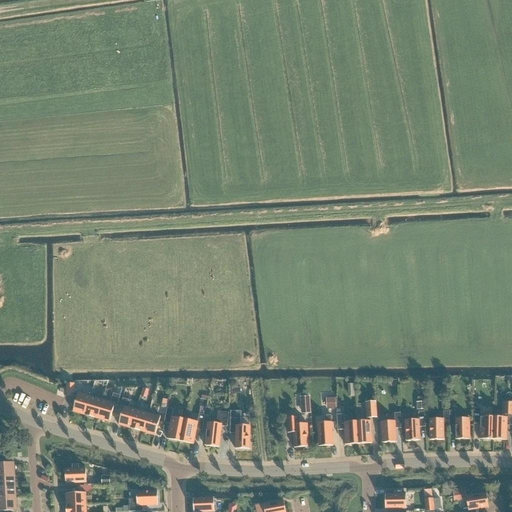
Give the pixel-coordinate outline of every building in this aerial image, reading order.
[(143,388),(141,396),(146,398),(149,390),(143,388)] [(85,415),(91,397),(79,393),(73,412),(85,415)] [(97,419),(103,400),(91,397),(85,415),(97,419)] [(309,397),(302,397),(303,414),(310,413),(309,397)] [(327,409),(336,408),(336,398),(326,398),(327,409)] [(129,408),(131,401),(123,399),(121,405),(129,408)] [(103,400),(97,419),(110,422),(115,404),(103,400)] [(377,418),(376,402),(366,402),(367,418),(377,418)] [(511,402),(502,402),(502,415),(511,415),(511,402)] [(131,429),(136,410),(124,406),(119,425),(131,429)] [(185,420),(180,442),(194,444),(196,429),(202,430),(207,408),(201,406),(198,422),(185,420)] [(180,442),(185,420),(172,417),(173,409),(167,408),(164,423),(170,424),(167,439),(180,442)] [(493,440),(493,417),(481,417),(481,409),(475,409),(474,424),(480,424),(480,440),(493,440)] [(143,432),(148,413),(136,410),(131,429),(143,432)] [(230,418),(230,434),(236,434),(235,449),(250,449),(250,426),(241,426),(241,419),(241,418),(241,412),(231,411),(230,418)] [(430,440),(444,440),(443,427),(449,426),(449,411),(443,411),(443,419),(429,420),(430,440)] [(455,426),(456,440),(470,439),(469,419),(455,419),(455,411),(449,411),(449,426),(455,426)] [(208,423),(205,446),(219,448),(222,426),(227,427),(229,413),(218,412),(218,417),(217,424),(208,423)] [(405,421),(406,442),(420,441),(420,427),(425,427),(425,412),(419,412),(419,420),(405,421)] [(148,413),(143,432),(155,436),(161,417),(148,413)] [(381,422),(382,443),(396,442),(396,429),(401,428),(400,413),(394,414),(395,422),(381,422)] [(327,423),(317,423),(319,447),(333,446),(332,422),(331,422),(331,415),(326,415),(327,423)] [(359,444),(357,422),(344,423),(344,415),(337,415),(338,430),(344,430),(345,445),(359,444)] [(294,433),(295,448),(309,447),(307,424),(298,425),(298,417),(287,418),(288,433),(294,433)] [(493,417),(493,440),(506,440),(507,418),(493,417)] [(357,422),(359,444),(372,444),(371,421),(357,422)] [(0,475),(15,475),(14,463),(1,464),(1,458),(0,458),(0,475)] [(86,469),(65,469),(66,484),(87,483),(86,469)] [(0,487),(15,487),(15,475),(0,475),(0,487)] [(0,499),(16,498),(15,487),(0,487),(0,499)] [(474,511),(474,510),(489,508),(486,493),(466,497),(465,489),(457,491),(457,492),(453,493),(454,501),(466,499),(468,508),(464,509),(464,511),(460,511),(459,511),(474,511)] [(129,506),(123,506),(123,511),(128,511),(129,511),(143,511),(143,506),(158,505),(158,491),(137,492),(137,500),(129,500),(129,506)] [(67,505),(86,504),(86,493),(66,494),(67,505)] [(385,495),(385,509),(406,509),(406,495),(385,495)] [(16,498),(0,499),(0,511),(17,510),(16,498)] [(214,511),(214,498),(193,499),(193,511),(214,511)] [(434,511),(433,498),(424,499),(425,511),(434,511)] [(285,511),(284,501),(264,504),(264,511),(285,511)]
